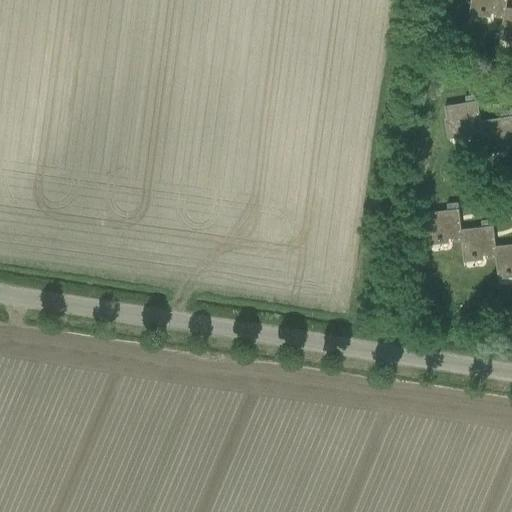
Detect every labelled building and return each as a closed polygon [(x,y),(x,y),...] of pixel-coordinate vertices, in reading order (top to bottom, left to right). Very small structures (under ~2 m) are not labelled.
[(494,17),(504,18),(506,8),(507,0),(473,0),(471,18),(472,19),(473,11),(481,12),(481,13),(484,14),(485,12),(494,14),(494,17)] [(511,8),(506,8),(504,18),(500,44),(501,44),(502,36),(510,37),(510,38),(511,38),(511,8)] [(480,122),(481,122),(476,95),(466,97),(467,103),(445,107),(451,142),(452,142),(450,134),(458,133),(459,134),(462,133),(462,132),(471,130),(472,134),(482,132),(480,122)] [(502,118),(481,122),(480,122),(482,132),(486,157),(487,157),(486,149),(494,148),(494,149),(497,149),(497,147),(507,146),(507,148),(511,147),(511,111),(511,110),(501,112),(502,118)] [(461,230),(458,203),(447,204),(448,211),(426,213),(430,249),(431,249),(430,241),(438,240),(438,241),(442,241),(442,239),(451,238),(452,241),(462,240),(461,230)] [(462,240),(465,266),(466,266),(465,258),(473,257),(473,258),(476,258),(476,256),(486,255),(486,258),(496,257),(497,257),(495,247),(496,247),(492,220),(482,221),(482,227),(461,230),(462,240)] [(497,257),(496,257),(499,282),(500,282),(499,274),(507,274),(507,275),(510,274),(510,273),(511,272),(511,244),(496,247),(495,247),(497,257)]
